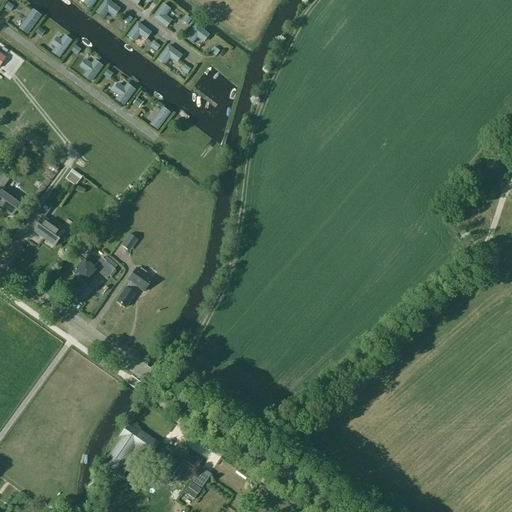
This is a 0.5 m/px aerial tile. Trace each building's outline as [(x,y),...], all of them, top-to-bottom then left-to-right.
[(97,0),(85,0),(83,3),(90,9),(97,0)] [(120,9),(107,0),(105,0),(96,12),(103,18),(108,12),(114,16),(120,9)] [(171,10),(163,4),(153,18),(167,28),(172,21),(166,16),(171,10)] [(40,18),(32,12),(20,29),(27,35),(40,18)] [(187,14),(182,20),(186,23),(191,17),(187,14)] [(151,33),(138,23),(127,36),(135,42),(140,35),(146,40),(151,33)] [(209,35),(196,25),(186,39),(193,44),(198,38),(204,42),(209,35)] [(72,42),(64,36),(61,41),(56,38),(51,45),(55,48),(52,53),(59,59),(72,42)] [(154,39),(149,47),(154,51),(160,43),(154,39)] [(216,54),(220,48),(214,44),(210,50),(216,54)] [(182,56),(168,46),(158,59),(165,65),(170,58),(176,63),(182,56)] [(104,65),(97,60),(93,64),(89,61),(84,69),(88,72),(84,77),(92,82),(104,65)] [(185,74),(190,67),(186,63),(180,71),(185,74)] [(136,91),(127,85),(124,89),(118,84),(113,91),(119,96),(116,100),(124,106),(136,91)] [(170,114),(163,108),(150,125),(158,131),(170,114)] [(73,170),(67,178),(81,188),(87,180),(73,170)] [(0,207),(12,216),(21,203),(2,189),(8,180),(2,176),(0,178),(0,207)] [(41,218),(32,231),(54,246),(64,232),(43,218),(51,207),(44,203),(36,214),(41,218)] [(121,245),(129,251),(137,240),(129,234),(121,245)] [(87,284),(98,271),(106,278),(115,269),(102,257),(94,266),(85,258),(72,272),(87,284)] [(130,281),(116,301),(125,307),(134,294),(134,293),(138,287),(144,291),(152,279),(145,274),(146,272),(141,268),(139,270),(136,268),(128,280),(130,281)] [(176,456),(173,460),(162,453),(165,449),(129,424),(120,436),(122,437),(103,465),(121,478),(140,450),(152,458),(150,460),(155,463),(154,465),(171,477),(182,461),(176,456)] [(184,466),(193,473),(202,460),(192,454),(184,466)]
